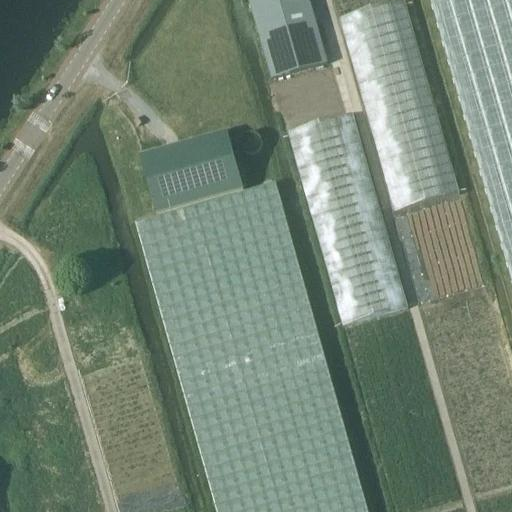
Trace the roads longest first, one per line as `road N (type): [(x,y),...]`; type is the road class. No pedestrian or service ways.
road 1 (track): [(0,232),(42,265),(113,511)]
road 2 (tertiary): [(0,184),(117,0)]
